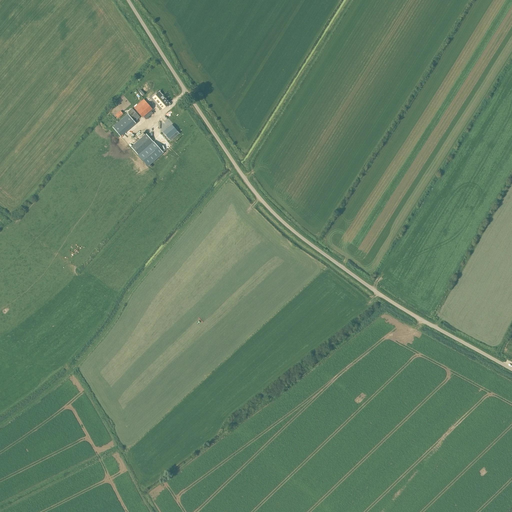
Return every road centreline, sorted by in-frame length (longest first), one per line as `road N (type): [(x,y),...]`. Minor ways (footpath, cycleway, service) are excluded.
road 1 (unclassified): [(511,371),(349,276),(271,213),(128,0)]
road 2 (track): [(236,165),(73,372),(0,422)]
road 3 (track): [(351,0),(249,162),(247,179)]
